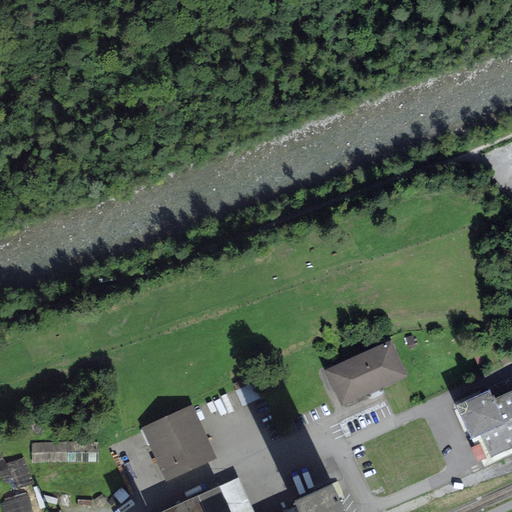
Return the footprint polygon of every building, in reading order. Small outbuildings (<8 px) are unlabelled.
[(330,374),(331,374),(342,399),(341,399),(343,402),(346,401),(346,400),(368,390),(369,393),(379,388),(378,386),(401,375),(401,376),(404,375),(403,372),(402,372),(390,347),(391,346),(390,343),(387,345),(387,346),(332,371),(332,370),(329,371),(330,374)] [(262,394),(256,382),(236,390),(242,403),(262,394)] [(491,457),(511,447),(511,390),(494,399),(490,390),(465,401),(460,414),(471,439),(481,434),(491,457)] [(210,456),(190,411),(148,429),(169,475),(210,456)] [(100,461),(100,440),(33,441),(33,461),(100,461)] [(35,511),(29,483),(33,482),(28,456),(9,461),(10,468),(2,470),(5,482),(9,481),(11,490),(1,493),(4,511),(35,511)] [(294,501),(298,509),(299,511),(345,511),(332,483),(294,501)]
